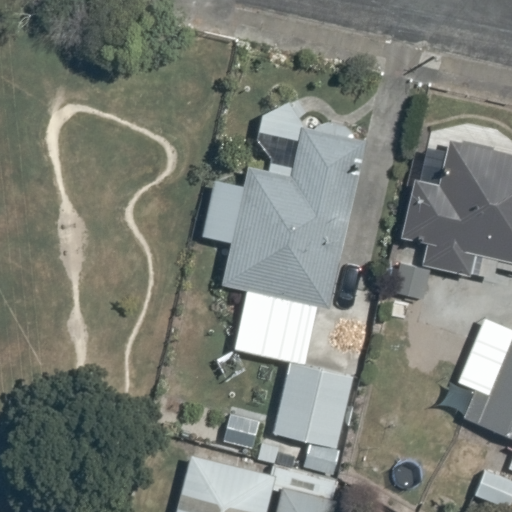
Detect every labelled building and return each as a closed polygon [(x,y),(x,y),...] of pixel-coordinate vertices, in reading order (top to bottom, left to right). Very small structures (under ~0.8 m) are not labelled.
[(244,183),(220,178),(209,235),(242,241),(234,283),(341,303),(372,138),(268,118),(260,161),(249,159),(244,183)] [(511,150),(430,136),(413,237),(434,240),(429,266),(498,278),(500,268),(511,269),(511,150)] [(511,361),(498,392),(480,384),(466,415),(511,435),(511,361)] [(357,373),(289,362),(277,437),(317,444),(313,468),(340,473),(357,373)] [(269,511),(278,477),(193,456),(178,511),(269,511)] [(334,511),(337,495),(287,486),(282,511),(334,511)]
